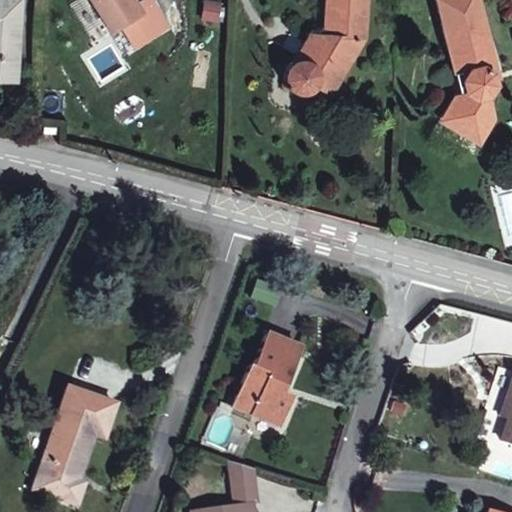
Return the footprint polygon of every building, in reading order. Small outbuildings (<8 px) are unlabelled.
[(131,6),(126,0),(83,0),(104,34),(115,27),(136,15),(131,6)] [(145,0),(140,0),(131,6),(136,15),(115,27),(129,51),(164,30),(145,0)] [(325,0),(320,41),(302,68),(286,73),(283,76),(281,81),(280,86),(282,90),(285,95),(289,97),(294,98),(299,98),(303,96),(307,93),(321,102),(356,51),(362,0),(325,0)] [(466,0),(426,0),(433,28),(471,19),(466,0)] [(12,2),(0,1),(0,83),(6,84),(12,2)] [(483,78),(471,19),(433,28),(441,71),(454,69),(456,87),(444,88),(430,108),(464,131),(477,112),(474,93),(483,78)] [(320,41),(308,42),(286,73),(302,68),(320,41)] [(456,87),(454,69),(441,71),(444,88),(456,87)] [(477,112),(464,131),(430,108),(424,117),(465,143),(478,122),(477,112)] [(262,344),(253,372),(246,369),(231,410),(280,429),(288,405),(272,399),(275,389),(289,393),(300,356),(262,344)] [(511,373),(508,372),(501,396),(510,399),(505,417),(499,439),(511,443),(511,373)] [(27,489),(49,495),(72,504),(80,481),(74,479),(90,432),(102,436),(114,402),(62,385),(27,489)] [(505,417),(510,399),(501,396),(496,413),(505,417)] [(231,507),(251,505),(259,504),(255,471),(227,462),(231,507)] [(492,465),(491,470),(494,473),(511,478),(511,467),(498,463),(492,465)] [(42,511),(69,511),(72,504),(49,495),(42,511)]
